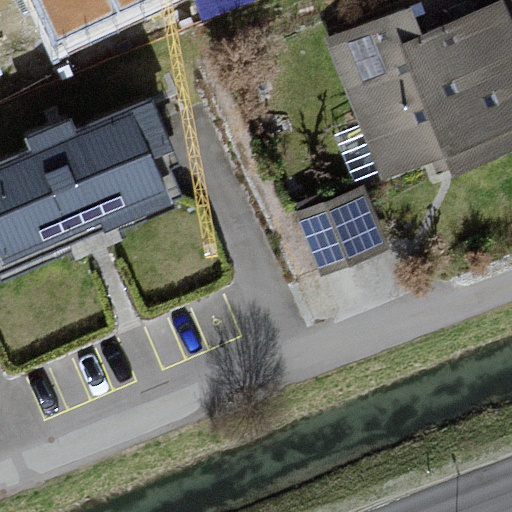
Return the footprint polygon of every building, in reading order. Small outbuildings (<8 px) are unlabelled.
[(112,0),(34,0),(55,45),(120,16),(112,0)] [(112,0),(120,16),(153,0),(112,0)] [(511,157),(511,31),(503,8),(420,35),(407,4),(320,45),(378,189),(429,166),(437,185),(511,157)] [(152,99),(0,163),(0,270),(180,194),(167,165),(178,160),(152,99)] [(366,184),(295,211),(319,270),(389,243),(366,184)]
